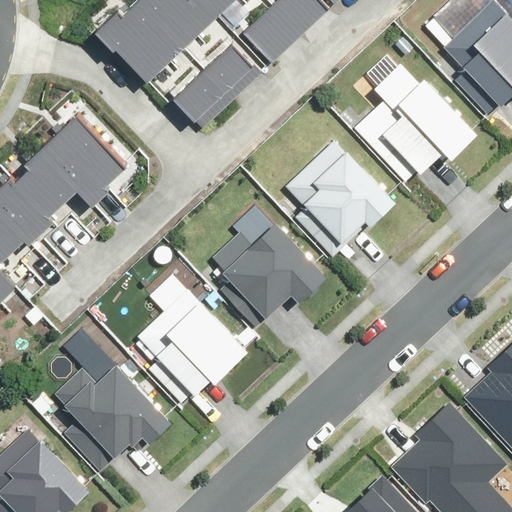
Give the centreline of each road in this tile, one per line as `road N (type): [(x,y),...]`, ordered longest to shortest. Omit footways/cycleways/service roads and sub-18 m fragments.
road 1 (residential): [(511,222),(202,511)]
road 2 (residential): [(179,172),(367,0)]
road 3 (residential): [(0,44),(54,58),(90,80),(179,172)]
road 4 (residential): [(43,305),(179,172)]
